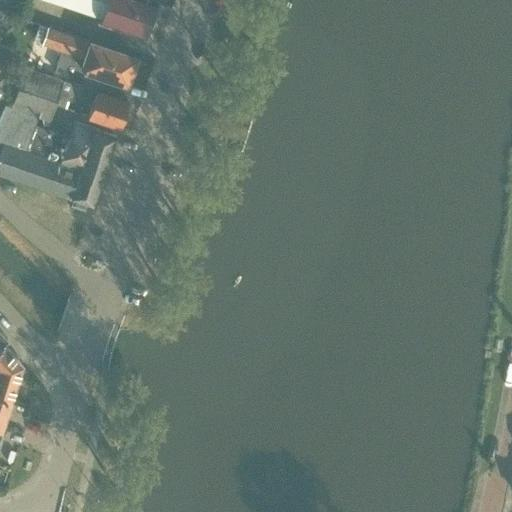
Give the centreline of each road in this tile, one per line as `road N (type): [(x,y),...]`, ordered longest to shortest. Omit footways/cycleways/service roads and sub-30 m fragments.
road 1 (unclassified): [(106,302),(204,0)]
road 2 (residential): [(106,302),(0,188)]
road 3 (unclassified): [(38,511),(77,392)]
